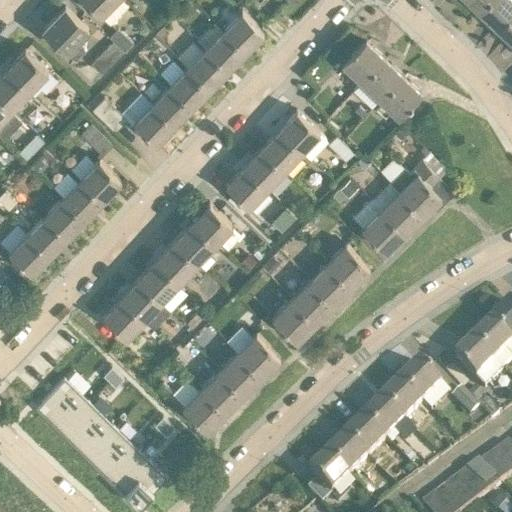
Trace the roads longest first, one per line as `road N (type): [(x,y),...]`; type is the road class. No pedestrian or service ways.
road 1 (residential): [(0,363),(331,0)]
road 2 (residential): [(191,511),(372,336),(467,265),(511,243)]
road 3 (residential): [(511,124),(399,0)]
